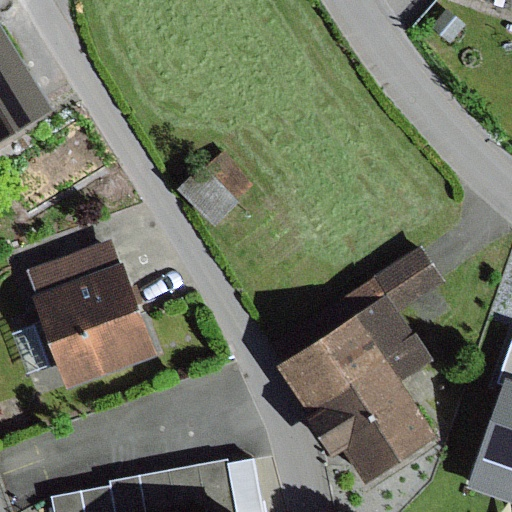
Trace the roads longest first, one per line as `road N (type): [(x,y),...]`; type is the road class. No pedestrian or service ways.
road 1 (residential): [(311,511),(302,463),(268,376),(42,0)]
road 2 (residential): [(353,0),(463,147),(511,189)]
